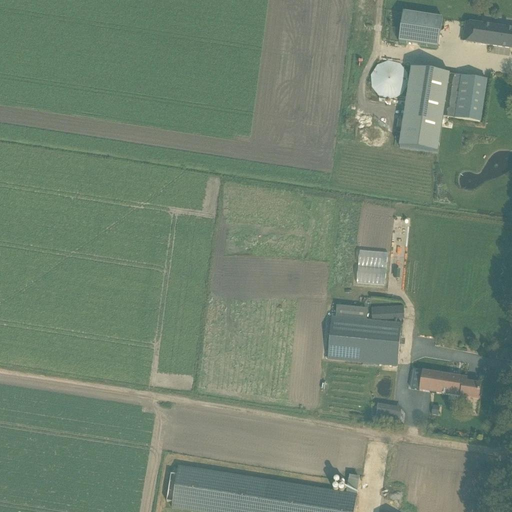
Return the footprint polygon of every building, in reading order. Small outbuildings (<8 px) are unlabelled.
[(439,19),(400,13),(396,43),(435,49),(439,19)] [(511,30),(466,23),(463,42),(511,49),(511,30)] [(381,63),(374,94),(402,100),(409,69),(381,63)] [(487,81),(450,76),(444,75),(440,75),(432,73),(413,70),(401,149),(438,155),(444,118),(481,124),(487,81)] [(372,309),(372,322),(332,318),(328,362),(398,369),(402,325),(376,322),(405,320),(404,307),(372,309)] [(412,391),(468,400),(478,401),(481,385),(467,383),(468,379),(415,371),(412,391)] [(401,414),(377,410),(375,423),(399,427),(401,414)] [(173,509),(192,511),(355,511),(357,497),(359,481),(360,481),(360,480),(350,479),(349,479),(349,481),(346,496),(179,469),(178,476),(174,504),(173,509)] [(343,474),(338,473),(335,489),(346,491),(347,481),(343,474)]
